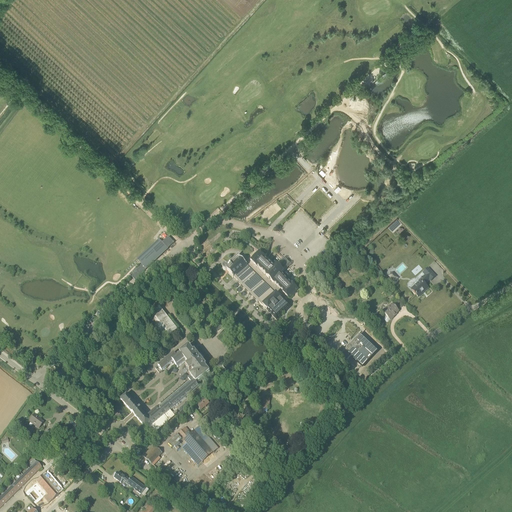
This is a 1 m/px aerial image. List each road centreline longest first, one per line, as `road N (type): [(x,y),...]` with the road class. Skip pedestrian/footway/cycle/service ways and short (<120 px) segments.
road 1 (unclassified): [(251,511),(388,367),(511,286)]
road 2 (track): [(182,245),(428,25)]
road 3 (track): [(182,245),(0,73)]
road 4 (unclassified): [(115,444),(0,354)]
road 5 (track): [(81,418),(57,458),(1,511)]
